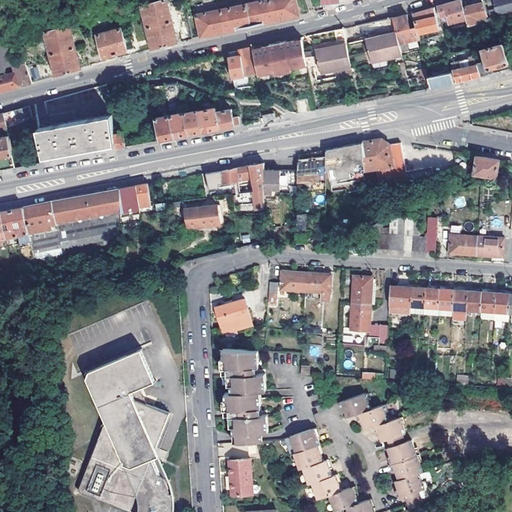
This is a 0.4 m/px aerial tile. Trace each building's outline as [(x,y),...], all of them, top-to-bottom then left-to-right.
[(163,0),(141,6),(152,49),(154,48),(164,46),(177,43),(166,0),(163,0)] [(262,0),(196,15),(201,36),(202,36),(248,26),(299,15),(297,8),(295,0),(262,0)] [(437,7),(440,17),(448,15),(450,23),(467,18),(464,7),(462,2),(461,0),(445,5),(437,7)] [(497,15),(493,0),(484,0),(489,17),(497,15)] [(511,0),(493,0),(497,15),(511,11),(511,0)] [(485,15),(482,3),(468,6),(464,7),(467,18),(468,25),(478,23),(477,17),(485,15)] [(438,28),(434,8),(423,11),(412,14),(416,29),(417,33),(438,28)] [(392,18),(391,18),(394,29),(395,32),(396,38),(401,36),(402,39),(418,35),(417,33),(416,29),(410,30),(406,15),(400,17),(392,18)] [(96,27),(99,26),(114,22),(117,21),(116,18),(95,24),(96,27)] [(114,22),(99,26),(101,33),(116,29),(114,22)] [(44,32),(56,76),(57,75),(69,72),(80,69),(68,26),(44,32)] [(97,34),(103,56),(126,49),(120,28),(116,29),(101,33),(97,34)] [(345,39),(343,28),(334,30),(336,41),(345,39)] [(394,29),(368,35),(369,39),(395,32),(394,29)] [(379,61),(401,56),(397,40),(396,38),(395,32),(369,39),(368,35),(350,40),(351,43),(364,39),(369,59),(378,57),(379,61)] [(12,64),(3,38),(0,38),(0,70),(4,70),(4,68),(6,66),(12,64)] [(258,73),(258,74),(307,64),(302,41),(294,42),(294,40),(285,42),(285,44),(280,45),(281,50),(276,51),(275,46),(270,47),(269,45),(260,47),(261,49),(253,51),(257,72),(258,73)] [(316,46),(317,49),(346,43),(346,40),(316,46)] [(276,42),(269,44),(269,45),(270,47),(275,46),(276,51),(281,50),(280,45),(285,44),(285,42),(285,41),(276,42)] [(481,75),(489,73),(488,68),(509,62),(504,42),(481,48),(485,60),(478,62),(478,65),(481,75)] [(314,50),(318,70),(327,68),(327,72),(351,67),(346,43),(317,49),(314,50)] [(233,77),(250,74),(258,73),(257,72),(253,51),(252,47),(247,48),(243,49),(234,51),(228,52),(233,77)] [(478,62),(476,56),(468,58),(468,59),(452,63),(453,69),(478,65),(478,62)] [(4,77),(0,77),(0,91),(10,89),(32,83),(32,82),(26,62),(13,66),(17,77),(9,79),(8,77),(5,78),(4,77)] [(478,65),(453,69),(456,81),(467,79),(481,75),(478,65)] [(451,71),(428,76),(431,87),(446,84),(454,82),(451,71)] [(34,105),(45,158),(96,148),(116,144),(115,132),(113,113),(110,94),(105,84),(97,87),(34,105)] [(0,114),(0,128),(8,126),(7,125),(8,125),(19,122),(18,119),(32,116),(30,106),(9,112),(0,114)] [(217,106),(199,109),(203,131),(214,129),(221,127),(218,111),(217,106)] [(203,131),(199,109),(186,111),(190,133),(196,132),(203,131)] [(232,109),(218,111),(221,127),(229,126),(240,124),(239,115),(233,116),(232,109)] [(186,111),(171,114),(175,136),(183,134),(190,133),(186,111)] [(271,111),(261,113),(263,120),(273,118),(271,111)] [(171,114),(156,117),(161,139),(167,138),(175,136),(171,114)] [(115,132),(116,144),(116,147),(119,147),(126,145),(123,131),(115,132)] [(0,155),(13,153),(9,133),(0,134),(0,155)] [(386,142),(381,140),(367,142),(363,143),(366,163),(366,169),(367,193),(409,188),(406,172),(401,143),(390,145),(386,142)] [(345,147),(327,150),(327,171),(336,169),(337,175),(351,172),(350,166),(366,163),(363,143),(345,147)] [(319,161),(300,163),(300,180),(327,178),(327,171),(327,150),(318,152),(319,161)] [(453,152),(457,173),(460,173),(459,169),(465,169),(463,154),(453,152)] [(463,154),(465,169),(466,173),(474,175),(477,157),(463,154)] [(496,179),(499,161),(493,159),(477,157),(474,175),(496,179)] [(224,169),(205,173),(207,181),(209,190),(224,187),(224,185),(252,180),(258,211),(267,210),(266,196),(265,172),(265,163),(252,165),(224,170),(224,169)] [(406,172),(409,188),(435,184),(433,168),(406,172)] [(265,172),(266,196),(275,196),(276,190),(282,190),(282,171),(273,171),(265,172)] [(137,186),(141,206),(153,204),(149,183),(143,185),(142,185),(137,186)] [(121,189),(121,191),(122,211),(141,208),(141,206),(137,186),(126,188),(121,189)] [(96,196),(121,191),(121,189),(75,197),(54,201),(55,203),(96,196)] [(37,266),(126,250),(125,239),(122,211),(121,191),(96,196),(55,203),(54,201),(25,207),(30,233),(37,266)] [(201,229),(219,228),(217,205),(199,207),(201,229)] [(19,235),(30,233),(25,207),(22,207),(14,209),(19,235)] [(2,211),(7,237),(19,235),(14,209),(11,209),(2,211)] [(297,229),(306,229),(306,214),(296,214),(297,229)] [(430,220),(429,238),(428,253),(432,253),(436,253),(438,217),(430,220)] [(376,225),(375,249),(378,250),(382,250),(383,235),(384,220),(376,225)] [(368,230),(367,249),(371,249),(375,249),(376,225),(368,230)] [(297,234),(296,244),(307,244),(306,234),(297,234)] [(383,235),(382,250),(385,250),(390,250),(391,235),(383,235)] [(391,235),(390,250),(394,251),(397,251),(398,236),(391,235)] [(477,256),(478,237),(452,235),(450,254),(477,256)] [(398,236),(397,251),(401,251),(405,251),(405,236),(398,236)] [(405,236),(405,251),(408,251),(412,252),(413,237),(405,236)] [(413,237),(412,252),(415,252),(420,252),(421,237),(413,237)] [(421,237),(420,252),(423,252),(428,253),(429,238),(421,237)] [(478,237),(477,256),(503,258),(505,238),(478,237)] [(306,292),(307,273),(281,272),(281,288),(278,288),(278,284),(269,284),(268,309),(276,309),(277,295),(282,296),(287,296),(287,291),(306,292)] [(332,275),(324,275),(307,273),(306,292),(322,293),(322,301),(330,302),(332,275)] [(371,305),(373,279),(373,278),(354,277),(352,304),(371,305)] [(413,288),(391,286),(389,313),(411,314),(411,307),(413,288)] [(413,288),(411,307),(426,308),(427,289),(416,288),(413,288)] [(427,289),(426,308),(440,309),(441,290),(427,289)] [(441,290),(440,309),(454,310),(455,291),(453,291),(441,290)] [(455,291),(454,310),(468,311),(469,292),(458,291),(455,291)] [(483,292),(473,292),(469,292),(468,311),(481,312),(483,292)] [(481,312),(496,313),(497,293),(483,292),(481,312)] [(506,313),(510,313),(511,294),(497,293),(496,313),(506,313)] [(216,308),(223,330),(225,339),(241,330),(254,329),(245,300),(216,308)] [(371,305),(352,304),(351,331),(369,332),(371,305)] [(411,314),(425,315),(426,308),(411,307),(411,314)] [(454,310),(453,317),(467,318),(468,311),(454,310)] [(376,348),(387,348),(388,326),(380,326),(379,339),(372,339),(369,339),(368,347),(376,348)] [(369,332),(351,331),(350,338),(369,339),(369,332)] [(309,346),(310,356),(320,356),(319,345),(309,346)] [(108,422),(90,467),(81,491),(129,511),(131,511),(139,495),(141,501),(142,510),(140,511),(176,511),(176,500),(173,485),(158,450),(173,414),(150,405),(143,389),(159,382),(144,349),(88,373),(108,422)] [(258,399),(261,398),(261,391),(267,390),(266,382),(263,382),(262,373),(257,373),(257,364),(256,359),(259,359),(259,352),(224,349),(224,359),(227,359),(227,368),(230,368),(230,370),(231,377),(234,377),(235,387),(232,386),(232,394),(226,395),(227,402),(229,402),(230,409),(233,410),(233,412),(233,416),(236,416),(237,426),(234,426),(235,437),(235,442),(252,442),(264,441),(264,435),(263,433),(269,433),(269,424),(266,424),(265,415),(262,415),(259,415),(258,408),(258,399)] [(300,376),(309,376),(309,367),(301,367),(300,376)] [(498,379),(497,389),(505,390),(505,387),(506,380),(498,379)] [(362,414),(370,411),(368,403),(367,401),(366,396),(365,395),(339,403),(340,405),(342,411),(344,410),(345,409),(347,410),(348,411),(351,419),(352,418),(356,417),(357,416),(362,414)] [(362,414),(357,416),(359,424),(361,423),(363,423),(364,423),(365,424),(368,431),(373,429),(374,428),(377,427),(383,425),(390,423),(386,413),(384,407),(374,410),(370,411),(362,414)] [(377,427),(374,428),(377,436),(379,435),(380,435),(382,435),(383,436),(386,443),(389,442),(394,440),(398,438),(402,437),(403,437),(407,435),(403,426),(401,419),(395,421),(390,423),(383,425),(377,427)] [(322,435),(319,428),(318,428),(313,430),(314,433),(316,437),(319,436),(322,435)] [(313,430),(293,437),(294,441),(298,452),(313,447),(319,445),(321,444),(319,436),(316,437),(314,433),(313,430)] [(394,440),(389,442),(391,449),(400,445),(404,444),(405,443),(403,437),(402,437),(398,438),(394,440)] [(400,445),(391,449),(393,455),(393,456),(392,457),(390,458),(388,458),(391,465),(401,462),(415,458),(412,450),(409,442),(405,443),(404,444),(400,445)] [(316,455),(318,454),(322,453),(319,445),(313,447),(315,451),(316,455)] [(315,451),(313,447),(298,452),(295,454),(296,459),(300,470),(303,468),(321,463),(318,454),(316,455),(315,451)] [(232,494),(254,493),(254,492),(254,484),(252,458),(230,459),(232,494)] [(401,462),(391,465),(393,473),(396,472),(397,472),(398,472),(400,473),(402,480),(407,478),(412,477),(416,475),(420,474),(417,465),(415,458),(401,462)] [(324,470),(327,469),(330,468),(328,460),(321,463),(322,467),(324,470)] [(322,467),(321,463),(303,468),(305,473),(309,484),(312,483),(329,477),(330,477),(327,469),(324,470),(322,467)] [(424,482),(421,473),(420,474),(416,475),(412,477),(407,478),(402,480),(399,481),(401,488),(400,490),(400,491),(398,491),(396,492),(399,500),(405,497),(408,506),(424,500),(421,492),(426,489),(424,482)] [(332,484),(335,483),(338,482),(336,475),(330,477),(329,477),(330,481),(332,484)] [(330,481),(329,477),(312,483),(314,488),(318,499),(324,497),(329,495),(338,492),(335,483),(332,484),(330,481)] [(354,495),(356,494),(360,493),(357,486),(351,488),(352,491),(354,495)] [(351,488),(338,492),(329,495),(331,499),(335,511),(342,509),(346,507),(359,503),(356,494),(354,495),(352,491),(351,488)] [(369,507),(367,500),(359,503),(346,507),(347,511),(374,511),(372,507),(369,507)]
